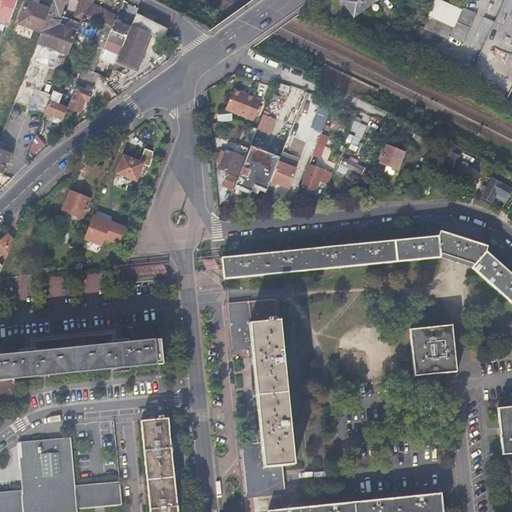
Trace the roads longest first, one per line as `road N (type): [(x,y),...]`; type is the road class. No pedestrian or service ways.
road 1 (residential): [(511,241),(494,226),(441,210),(213,229),(176,217)]
road 2 (primary): [(0,211),(45,167),(170,80)]
road 3 (residential): [(196,395),(66,408),(0,437)]
road 4 (residential): [(176,217),(196,395)]
road 5 (primary): [(170,80),(284,0)]
road 6 (residential): [(170,80),(184,144),(176,217)]
road 7 (residential): [(454,386),(467,511)]
